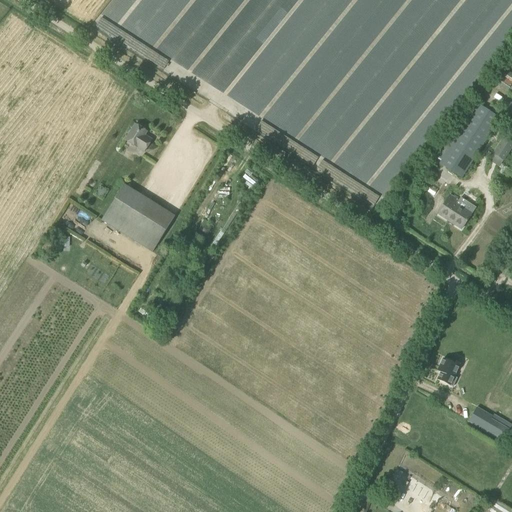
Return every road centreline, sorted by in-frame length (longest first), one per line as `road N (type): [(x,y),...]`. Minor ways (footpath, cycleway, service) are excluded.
road 1 (unclassified): [(18,0),(451,281)]
road 2 (unclassified): [(347,511),(451,281)]
